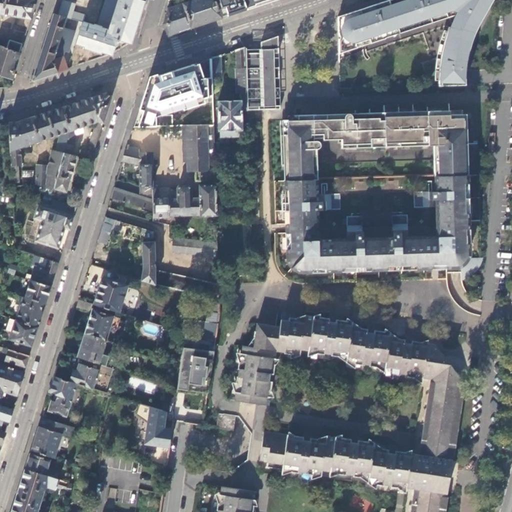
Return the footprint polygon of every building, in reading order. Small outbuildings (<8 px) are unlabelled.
[(0,0),(0,13),(31,18),(36,0),(0,0)] [(66,17),(82,22),(85,14),(73,11),(75,4),(64,0),(62,0),(58,14),(66,17)] [(130,40),(132,40),(144,1),(141,0),(104,0),(96,25),(94,24),(93,25),(82,22),(75,43),(83,46),(82,47),(101,53),(101,51),(110,54),(110,52),(112,53),(116,40),(118,40),(119,39),(129,42),(130,40)] [(183,0),(170,0),(163,24),(169,35),(191,28),(183,4),(184,3),(183,0)] [(191,28),(247,9),(244,0),(194,0),(184,3),(183,4),(191,28)] [(244,0),(247,9),(275,0),(244,0)] [(367,41),(369,44),(383,40),(382,36),(434,18),(437,12),(442,15),(446,10),(456,15),(450,28),(447,28),(442,42),(438,68),(437,85),(437,86),(463,85),(464,63),(468,47),(472,34),(470,33),(472,28),(487,0),(388,0),(336,17),(337,57),(355,49),(354,45),(367,41)] [(58,14),(53,13),(32,79),(33,80),(68,68),(63,56),(65,50),(56,47),(62,27),(66,17),(58,14)] [(73,31),(62,27),(56,47),(65,50),(67,51),(73,31)] [(277,37),(260,43),(261,53),(244,55),(245,63),(246,63),(247,111),(280,110),(280,106),(275,107),(274,79),(279,79),(278,68),(274,68),(273,54),(278,54),(277,37)] [(20,52),(23,43),(9,39),(6,47),(7,47),(7,48),(20,52)] [(0,73),(12,77),(20,52),(7,48),(7,47),(6,47),(0,44),(0,73)] [(240,93),(240,101),(217,102),(218,132),(219,131),(219,138),(241,137),(240,131),(242,131),(242,111),(247,111),(246,63),(245,63),(244,55),(244,48),(236,50),(236,69),(235,69),(236,93),(240,93)] [(220,56),(209,59),(210,78),(220,78),(220,56)] [(209,78),(202,78),(197,63),(151,79),(134,127),(157,126),(157,116),(169,115),(184,110),(184,111),(205,105),(208,102),(209,98),(209,89),(209,78)] [(105,93),(92,98),(96,121),(103,123),(110,99),(105,93)] [(92,98),(60,108),(69,133),(63,154),(70,155),(75,135),(80,133),(82,131),(82,127),(95,122),(87,147),(85,146),(84,150),(80,150),(78,157),(79,157),(91,159),(103,123),(96,121),(92,98)] [(10,166),(11,182),(17,182),(17,166),(20,166),(20,150),(17,148),(59,134),(55,151),(51,150),(48,166),(36,165),(35,184),(54,189),(63,154),(69,133),(60,108),(16,123),(8,124),(10,166)] [(439,111),(385,113),(386,143),(428,141),(428,145),(434,145),(435,176),(467,175),(466,129),(462,129),(461,110),(448,111),(448,114),(440,115),(439,111)] [(386,143),(385,113),(369,113),(369,115),(358,116),(355,119),(355,124),(351,124),(351,116),(350,116),(350,115),(349,115),(349,114),(348,114),(347,114),(345,114),(345,115),(344,116),(343,117),(343,118),(315,119),(312,119),(312,115),(297,115),(297,120),(282,120),(283,142),(285,181),(312,180),(312,164),(316,164),(316,149),(317,149),(317,148),(318,148),(319,146),(319,145),(319,144),(319,143),(318,142),(317,142),(317,141),(341,140),(341,148),(371,147),(371,144),(386,143)] [(198,125),(182,126),(182,162),(184,175),(216,174),(219,154),(220,142),(213,143),(212,126),(198,125)] [(139,153),(126,150),(122,161),(139,165),(152,165),(152,153),(139,153)] [(70,155),(63,154),(54,189),(65,192),(69,180),(75,156),(70,155)] [(89,168),(91,159),(79,157),(78,166),(89,168)] [(152,187),(152,186),(152,165),(139,165),(139,187),(152,187)] [(435,176),(436,192),(429,193),(429,208),(436,207),(436,238),(407,239),(407,231),(392,231),(392,239),(363,240),(362,231),(347,232),(347,241),(319,242),(318,210),(325,210),(325,194),(317,194),(317,180),(312,180),(285,181),(274,181),(277,262),(278,266),(279,269),(281,273),(284,276),(287,278),(290,281),(295,283),(299,284),(304,285),(447,280),(447,274),(454,273),(463,273),(463,281),(467,280),(470,279),(473,278),(476,276),(478,274),(480,271),(482,268),(483,265),(484,261),(484,258),(482,258),(480,177),(479,177),(479,175),(476,175),(467,175),(435,176)] [(216,215),(215,185),(199,186),(199,199),(190,199),(190,187),(188,186),(179,186),(177,188),(177,199),(167,200),(167,199),(159,199),(159,186),(152,186),(152,187),(153,211),(153,217),(158,217),(168,217),(168,215),(199,215),(199,216),(216,215)] [(110,198),(153,211),(152,187),(139,187),(139,195),(114,187),(110,198)] [(341,194),(332,194),(332,210),(341,210),(341,194)] [(73,216),(76,208),(51,200),(49,208),(73,216)] [(41,242),(49,210),(38,206),(28,238),(41,242)] [(69,229),(73,217),(49,210),(41,242),(56,246),(63,228),(69,229)] [(346,217),(346,225),(362,224),(362,217),(346,217)] [(134,226),(111,219),(109,226),(131,233),(134,226)] [(392,223),(392,231),(407,231),(407,223),(392,223)] [(141,228),(141,280),(154,285),(155,270),(154,232),(141,228)] [(171,252),(217,257),(217,243),(173,238),(171,252)] [(51,287),(58,263),(41,258),(38,266),(34,265),(29,280),(51,287)] [(155,270),(154,285),(218,299),(218,284),(155,270)] [(119,312),(127,285),(102,277),(94,304),(119,312)] [(45,305),(51,287),(29,280),(24,297),(42,304),(45,305)] [(38,327),(43,312),(40,311),(42,304),(24,297),(18,295),(16,304),(20,305),(15,320),(38,327)] [(91,303),(78,299),(76,307),(89,311),(91,303)] [(106,340),(113,342),(114,337),(108,335),(114,315),(92,308),(84,333),(106,340)] [(241,345),(240,345),(237,372),(235,387),(233,400),(268,405),(276,351),(300,354),(301,349),(324,352),(347,356),(346,361),(373,365),(386,367),(385,372),(422,378),(428,344),(390,339),(391,333),(352,327),(353,322),(306,315),(305,319),(281,316),(279,326),(255,323),(252,347),(241,345)] [(31,347),(38,327),(15,320),(9,340),(31,347)] [(201,321),(198,338),(213,343),(214,343),(217,323),(201,321)] [(84,359),(112,368),(115,359),(108,357),(108,356),(102,354),(106,340),(84,333),(77,357),(84,359)] [(428,344),(422,378),(432,379),(421,454),(452,459),(452,456),(453,456),(463,387),(463,383),(437,346),(428,344)] [(207,351),(184,347),(174,405),(198,409),(207,351)] [(8,349),(3,348),(2,352),(6,354),(4,360),(25,367),(29,355),(8,349)] [(105,392),(112,368),(84,359),(82,364),(79,363),(76,371),(73,370),(69,381),(76,383),(105,392)] [(16,395),(24,372),(0,363),(0,397),(1,398),(3,391),(16,395)] [(79,407),(83,393),(81,393),(82,390),(75,387),(76,383),(69,381),(54,376),(49,391),(55,392),(58,393),(56,401),(53,400),(51,400),(48,410),(66,415),(66,414),(69,415),(73,404),(79,407)] [(145,445),(169,449),(172,429),(165,428),(167,412),(140,404),(137,415),(148,423),(145,445)] [(0,431),(0,432),(3,425),(7,426),(11,411),(0,407),(0,431)] [(221,428),(232,430),(234,418),(223,416),(221,428)] [(54,458),(62,433),(51,430),(38,426),(30,450),(54,458)] [(401,467),(403,451),(388,449),(374,447),(375,442),(328,435),(328,439),(263,430),(259,461),(267,462),(266,467),(322,476),(323,471),(369,477),(368,483),(392,487),(396,466),(401,467)] [(392,487),(415,490),(417,480),(421,454),(403,451),(401,467),(396,466),(392,487)] [(47,468),(50,459),(30,452),(25,468),(56,478),(58,471),(47,468)] [(447,493),(452,459),(421,454),(417,480),(426,482),(425,491),(447,494),(447,493)] [(67,481),(56,478),(25,468),(10,511),(38,511),(37,511),(44,489),(48,487),(55,490),(56,489),(56,488),(65,491),(67,481)] [(446,496),(447,494),(425,491),(426,482),(417,480),(415,490),(411,511),(444,511),(447,496),(446,496)] [(251,511),(255,492),(220,487),(216,511),(251,511)]
